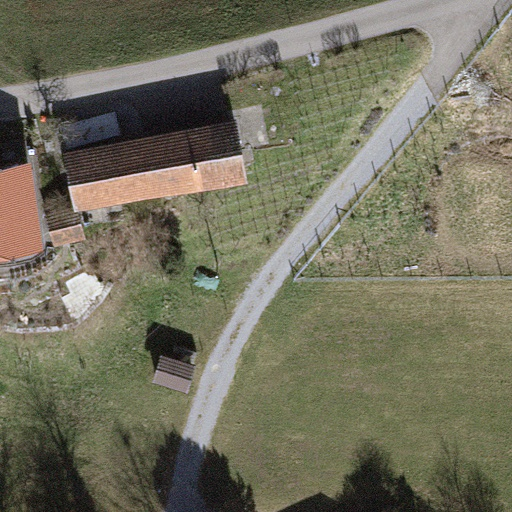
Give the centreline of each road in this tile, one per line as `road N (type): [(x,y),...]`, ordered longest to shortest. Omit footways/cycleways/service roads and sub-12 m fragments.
road 1 (track): [(169,511),(213,369),(294,241),(450,55),(472,4)]
road 2 (track): [(0,105),(472,4)]
